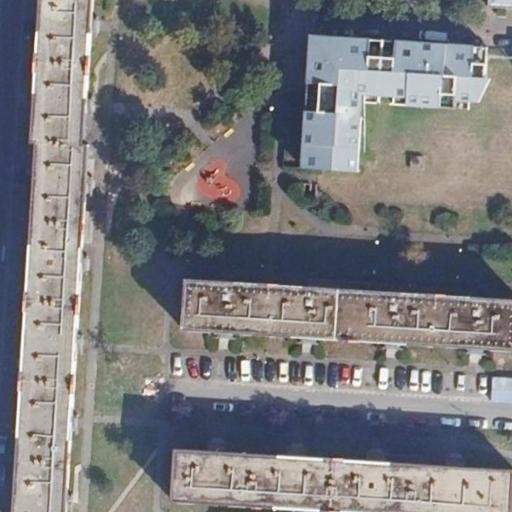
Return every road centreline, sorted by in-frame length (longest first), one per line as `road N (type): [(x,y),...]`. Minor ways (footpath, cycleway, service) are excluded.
road 1 (residential): [(511,409),(176,386)]
road 2 (residential): [(12,0),(0,199)]
road 3 (residential): [(511,34),(312,24)]
